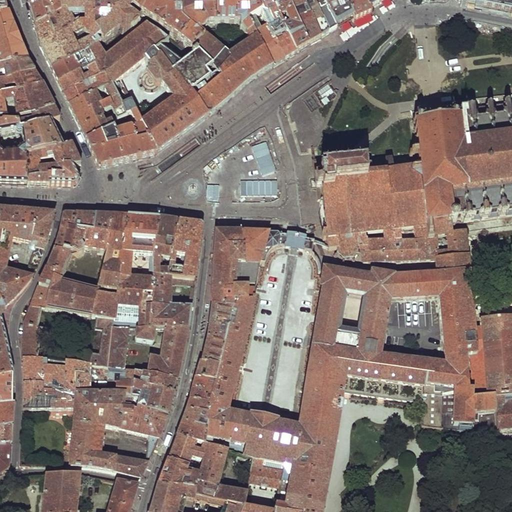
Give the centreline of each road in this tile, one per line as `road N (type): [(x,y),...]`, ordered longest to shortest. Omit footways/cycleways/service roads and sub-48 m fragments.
road 1 (residential): [(210,211),(193,345),(148,487)]
road 2 (residential): [(60,201),(50,248),(14,318),(14,473)]
road 3 (residential): [(91,202),(82,154),(14,0)]
road 4 (residential): [(270,104),(291,175),(291,206),(210,211)]
road 5 (residential): [(270,104),(403,12)]
road 6 (residential): [(270,104),(150,192)]
road 7 (residential): [(150,192),(270,104)]
road 8 (residential): [(148,487),(81,473),(14,473)]
